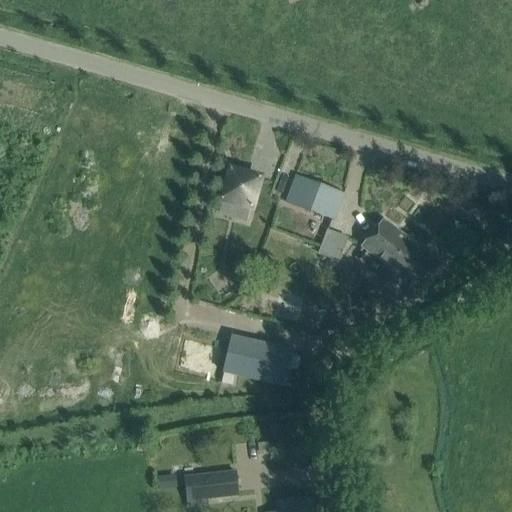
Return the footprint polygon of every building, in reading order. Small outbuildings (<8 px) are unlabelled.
[(251,178),(225,168),(215,194),(241,204),(251,178)] [(297,177),(286,204),(333,222),(343,195),(297,177)] [(372,279),(409,308),(441,265),(383,221),(367,242),(370,244),(356,260),(360,268),(372,279)] [(325,230),(316,253),(341,262),(350,239),(325,230)] [(156,349),(184,351),(185,324),(157,323),(156,349)] [(285,387),(293,351),(230,336),(222,373),(285,387)] [(235,495),(232,472),(182,477),(185,504),(205,502),(204,498),(235,495)] [(310,511),(309,499),(275,502),(275,511),(310,511)]
